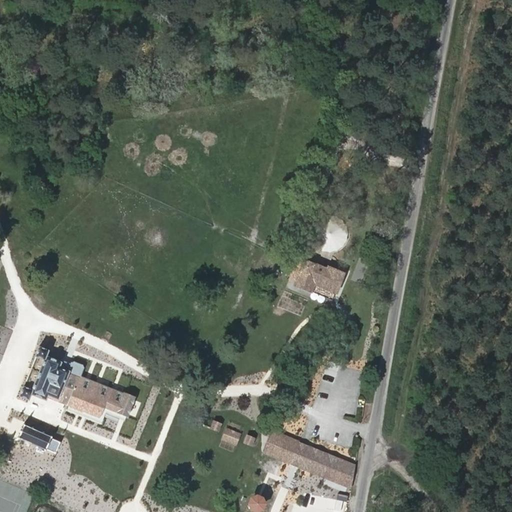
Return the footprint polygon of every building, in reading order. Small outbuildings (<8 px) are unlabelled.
[(311,291),(332,298),(342,276),(323,270),(319,274),(316,273),(299,267),(297,272),(290,290),(309,297),(311,291)] [(331,298),(332,298),(311,291),(309,297),(329,303),(331,298)] [(96,418),(106,421),(116,424),(124,403),(73,383),(76,372),(60,367),(58,372),(40,366),(43,358),(34,354),(13,403),(25,407),(27,402),(42,408),(43,406),(94,425),(96,418)] [(96,418),(94,425),(104,428),(106,421),(96,418)] [(202,429),(200,434),(215,438),(218,426),(213,425),(211,431),(202,429)] [(232,436),(224,433),(222,441),(230,444),(232,436)] [(54,448),(19,434),(16,441),(14,446),(50,460),(54,448)] [(242,435),(238,447),(247,450),(251,438),(242,435)] [(260,456),(311,475),(346,487),(350,465),(312,452),(267,436),(260,456)] [(253,511),(255,506),(244,503),(242,511),(243,511),(253,511)]
